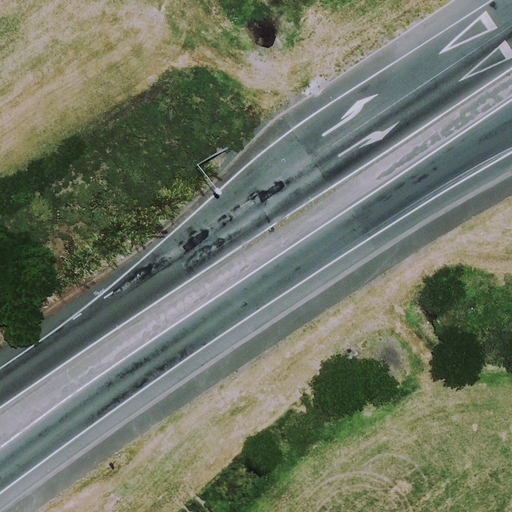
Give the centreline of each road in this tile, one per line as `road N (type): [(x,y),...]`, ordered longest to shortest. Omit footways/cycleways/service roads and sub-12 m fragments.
road 1 (tertiary): [(0,378),(511,26)]
road 2 (tertiary): [(511,141),(358,230),(0,479)]
